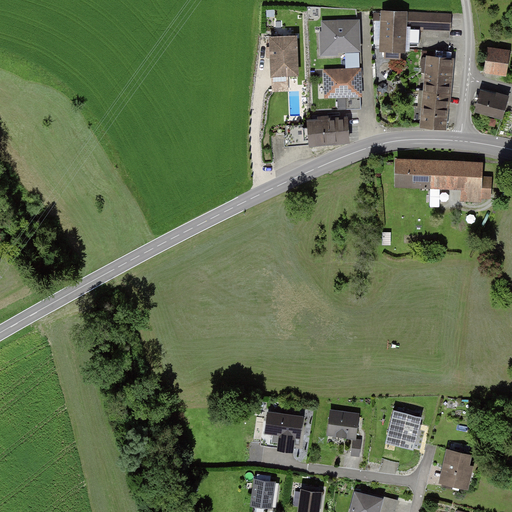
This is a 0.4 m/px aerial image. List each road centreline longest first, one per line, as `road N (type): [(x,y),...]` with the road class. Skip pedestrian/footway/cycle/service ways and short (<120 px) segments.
road 1 (primary): [(461,141),(375,145),(292,178),(0,333)]
road 2 (residential): [(415,511),(422,483),(268,463)]
